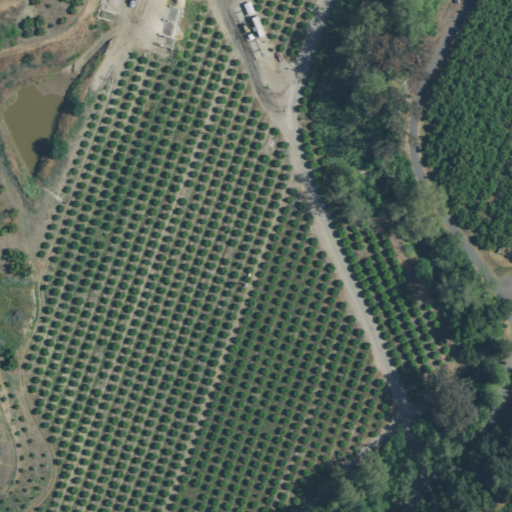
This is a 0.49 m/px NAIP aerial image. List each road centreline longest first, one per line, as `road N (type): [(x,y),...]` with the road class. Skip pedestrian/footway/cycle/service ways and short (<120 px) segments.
road 1 (residential): [(420,487),(485,430),(511,391),(503,298),(442,217),(411,150),(414,111),(470,0)]
road 2 (residential): [(407,419),(296,141),(296,99),(319,0)]
